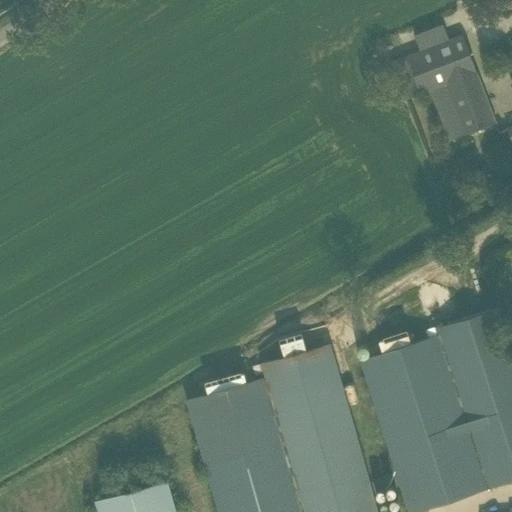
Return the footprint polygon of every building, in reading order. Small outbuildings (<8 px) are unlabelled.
[(429,90),(434,101),(449,141),(496,123),(463,34),(450,39),(444,23),(415,34),(421,50),(390,62),(404,99),(429,90)] [(386,64),(373,69),(376,78),(390,73),(386,64)] [(437,333),(487,488),(511,479),(511,353),(498,307),(435,327),(437,333)] [(437,333),(382,351),(379,343),(370,346),(373,354),(360,358),(409,511),(410,511),(487,488),(437,333)] [(378,511),(331,344),(307,350),(304,340),(281,347),(284,357),(261,364),(265,378),(186,400),(218,511),(378,511)] [(94,499),(98,511),(176,511),(167,479),(94,499)]
